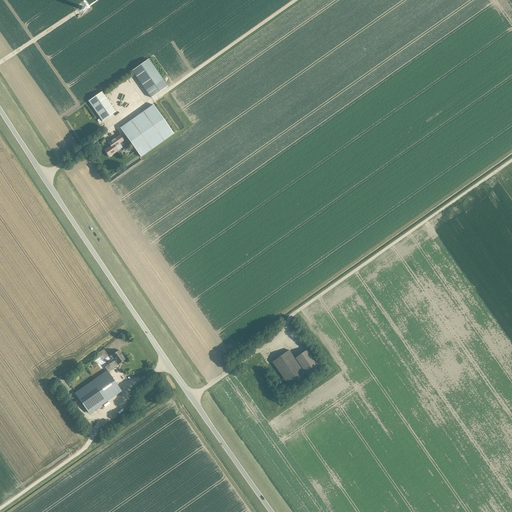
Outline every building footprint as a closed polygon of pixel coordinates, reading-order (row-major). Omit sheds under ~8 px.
[(132,71),(151,98),(168,86),(149,59),(132,71)] [(116,112),(102,92),(88,101),(102,121),(116,112)] [(136,104),(119,116),(122,120),(139,108),(136,104)] [(120,128),(141,157),(174,134),(153,105),(120,128)] [(109,157),(118,151),(123,147),(120,143),(123,141),(120,135),(109,143),(111,146),(104,150),(109,157)] [(289,350),(273,362),(290,387),(307,375),(320,366),(308,349),(295,359),(289,350)] [(111,355),(115,360),(104,367),(107,371),(108,373),(119,365),(119,364),(125,360),(119,350),(111,355)] [(121,391),(108,373),(107,371),(75,394),(89,414),(121,391)]
